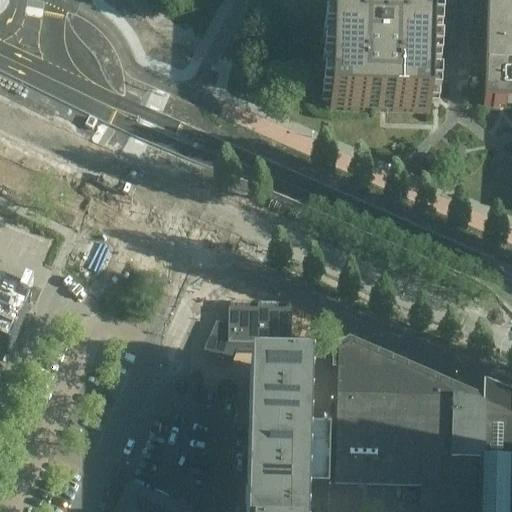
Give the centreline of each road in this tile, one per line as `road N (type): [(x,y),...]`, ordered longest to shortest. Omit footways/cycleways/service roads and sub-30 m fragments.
road 1 (secondary): [(511,283),(231,158),(198,157),(93,109)]
road 2 (secondary): [(167,190),(511,339)]
road 3 (unclassified): [(186,250),(511,389)]
road 4 (residential): [(225,511),(223,436),(136,393)]
road 5 (unclassified): [(85,511),(136,393)]
